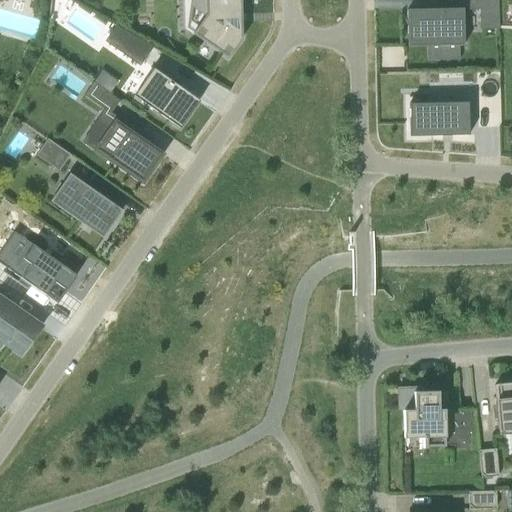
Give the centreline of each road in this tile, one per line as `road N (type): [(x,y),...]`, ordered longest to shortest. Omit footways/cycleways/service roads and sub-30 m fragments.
road 1 (residential): [(290,34),(0,449)]
road 2 (residential): [(368,511),(365,361),(511,348)]
road 3 (residential): [(511,178),(359,167)]
road 4 (residential): [(355,43),(359,167)]
